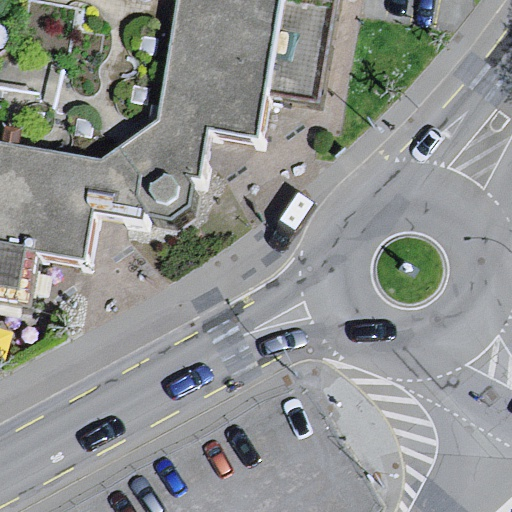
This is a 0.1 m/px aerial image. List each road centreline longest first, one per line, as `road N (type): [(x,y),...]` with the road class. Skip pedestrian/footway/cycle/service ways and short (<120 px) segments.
road 1 (residential): [(0,469),(251,328),(333,301)]
road 2 (residential): [(511,67),(392,193)]
road 3 (residential): [(392,193),(358,209),(339,231),(327,272),(333,301)]
road 4 (residential): [(399,352),(439,348),(466,330),(490,279)]
road 5 (residential): [(399,352),(511,402)]
